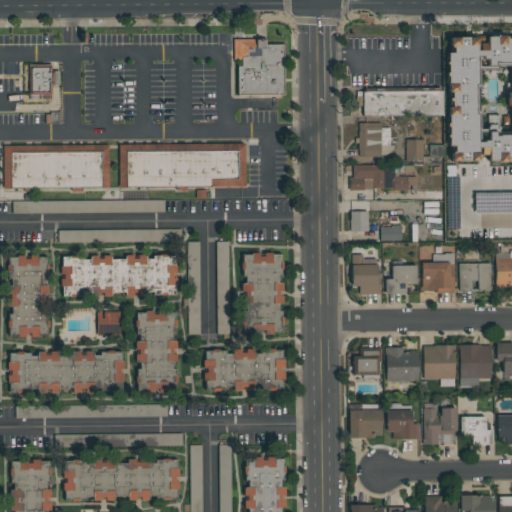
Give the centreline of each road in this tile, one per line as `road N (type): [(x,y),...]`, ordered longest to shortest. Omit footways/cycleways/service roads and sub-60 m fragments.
road 1 (secondary): [(318,102),(322,511)]
road 2 (primary): [(316,5),(511,5)]
road 3 (residential): [(322,318),(511,317)]
road 4 (primary): [(0,8),(179,4)]
road 5 (primary): [(179,4),(316,5)]
road 6 (residential): [(382,471),(511,470)]
